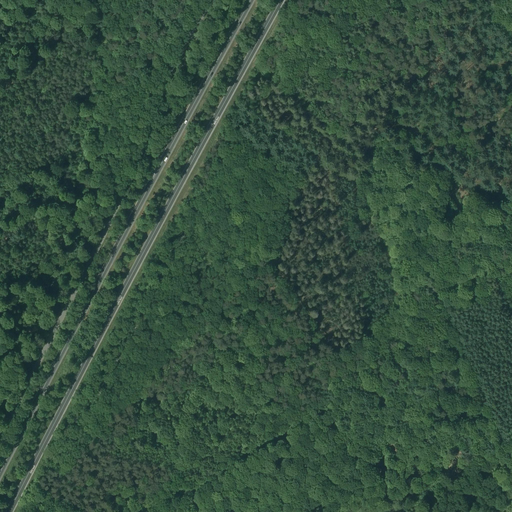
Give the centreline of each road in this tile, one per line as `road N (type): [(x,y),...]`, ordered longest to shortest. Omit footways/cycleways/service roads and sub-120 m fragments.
road 1 (primary): [(10,511),(282,0)]
road 2 (primary): [(252,0),(0,476)]
road 3 (unclassified): [(0,434),(210,0)]
road 4 (track): [(54,511),(98,470),(129,424),(290,290)]
road 5 (track): [(353,179),(389,101),(444,42),(460,0)]
road 6 (track): [(290,290),(267,259),(290,217),(291,197),(318,156)]
road 7 (track): [(377,333),(384,383),(362,436),(362,480)]
road 8 (track): [(478,228),(377,333)]
road 9 (track): [(390,314),(391,266),(353,179)]
road 10 (track): [(377,333),(336,350),(290,290)]
road 11 (track): [(76,0),(56,37),(0,91)]
